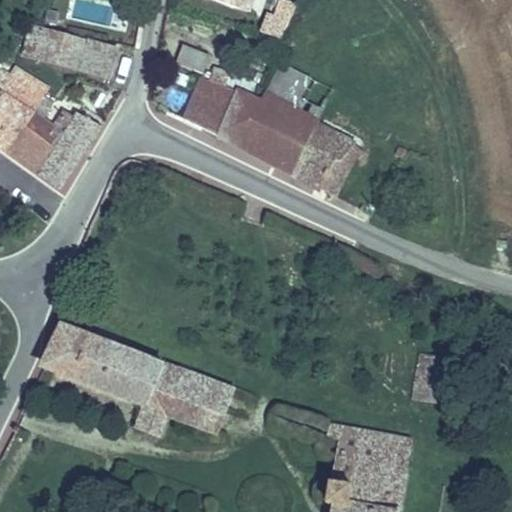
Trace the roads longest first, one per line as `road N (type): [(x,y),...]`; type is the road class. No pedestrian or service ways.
road 1 (tertiary): [(129,125),(450,262),(511,280)]
road 2 (tertiary): [(0,415),(36,324),(30,265)]
road 3 (residential): [(154,0),(129,125)]
